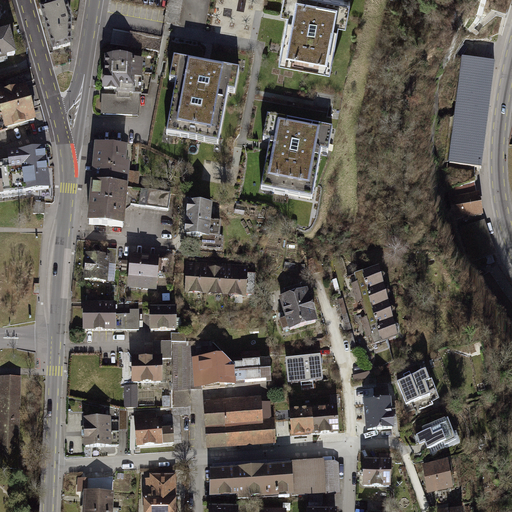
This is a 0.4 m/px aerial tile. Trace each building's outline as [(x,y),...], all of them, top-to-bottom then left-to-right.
[(184,23),(184,0),(170,0),(170,23),(184,23)] [(361,4),(338,0),(288,0),(286,14),(294,17),(285,64),(340,74),(349,26),(356,27),(361,4)] [(68,6),(47,12),(59,49),(72,45),(73,24),(68,6)] [(0,59),(14,56),(9,34),(0,36),(0,59)] [(495,63),(463,59),(448,165),(481,169),(495,63)] [(144,62),(107,60),(102,113),(140,117),(144,62)] [(244,73),(178,61),(175,82),(182,84),(172,137),(223,146),(232,93),(240,96),(244,73)] [(25,89),(0,95),(0,104),(7,128),(34,120),(25,89)] [(343,132),(275,119),(270,144),(276,145),(266,192),(320,203),(330,154),(338,155),(343,132)] [(134,149),(98,146),(92,226),(128,229),(134,149)] [(0,177),(2,193),(50,188),(47,147),(33,149),(34,150),(22,151),(23,154),(10,155),(11,168),(0,169),(0,177)] [(141,206),(170,210),(172,192),(143,188),(141,206)] [(449,199),(453,220),(482,216),(478,194),(449,199)] [(217,208),(192,205),(189,238),(213,240),(217,208)] [(483,222),(461,230),(473,264),(495,256),(483,222)] [(162,258),(132,255),(128,292),(158,295),(162,258)] [(111,257),(87,256),(86,283),(111,283),(111,257)] [(251,267),(189,263),(188,295),(249,298),(251,267)] [(379,267),(354,274),(375,346),(400,338),(379,267)] [(313,292),(280,300),(292,335),(323,327),(313,292)] [(115,304),(86,304),(86,330),(139,330),(139,310),(132,310),(132,315),(115,315),(115,304)] [(177,305),(148,305),(148,330),(177,330),(177,305)] [(200,343),(174,344),(174,389),(190,388),(272,382),(270,360),(234,363),(234,369),(214,349),(200,349),(200,343)] [(162,357),(135,358),(135,383),(162,383),(162,357)] [(321,357),(286,360),(289,386),(324,382),(321,357)] [(433,373),(403,383),(414,414),(444,403),(433,373)] [(21,378),(1,378),(1,392),(0,392),(0,468),(18,469),(21,378)] [(126,386),(126,408),(136,408),(137,386),(126,386)] [(174,415),(136,417),(136,442),(137,446),(183,443),(181,415),(191,414),(190,388),(174,389),(174,415)] [(206,399),(209,448),(278,444),(275,401),(264,401),(264,397),(206,399)] [(366,409),(367,428),(392,427),(390,401),(365,402),(366,409)] [(291,411),(293,434),(301,433),(336,430),(335,408),(291,411)] [(455,440),(447,418),(420,429),(422,432),(415,434),(417,439),(418,443),(423,441),(426,448),(443,441),(444,445),(455,440)] [(120,419),(86,419),(86,433),(86,446),(120,446),(120,419)] [(328,494),(326,461),(296,463),(297,466),(298,494),(298,495),(328,494)] [(363,473),(363,486),(388,487),(389,463),(364,461),(363,473)] [(444,464),(426,467),(427,474),(430,488),(447,485),(444,464)] [(245,470),(211,473),(211,501),(298,494),(297,466),(245,470)] [(143,511),(174,511),(174,476),(144,476),(143,511)] [(84,501),(83,511),(113,511),(114,496),(101,494),(84,493),(84,501)]
